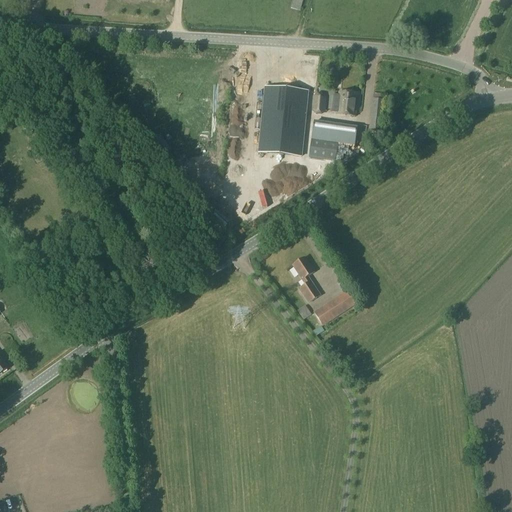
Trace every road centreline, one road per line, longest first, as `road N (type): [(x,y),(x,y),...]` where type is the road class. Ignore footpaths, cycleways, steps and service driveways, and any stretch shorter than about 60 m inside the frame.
road 1 (tertiary): [(0,410),(142,312),(491,98)]
road 2 (tertiary): [(491,98),(474,72),(398,51),(0,24)]
